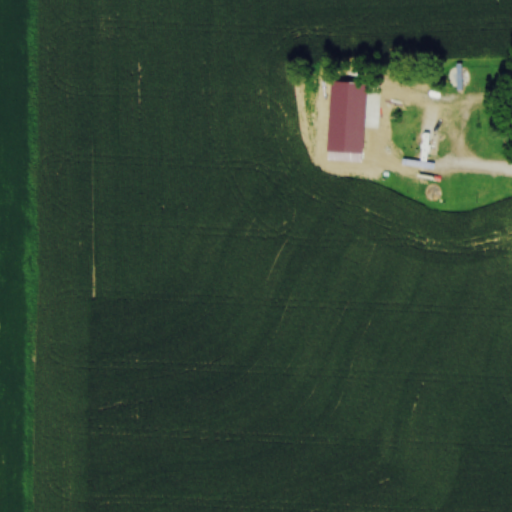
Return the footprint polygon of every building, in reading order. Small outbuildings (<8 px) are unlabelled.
[(475,87),(475,68),(458,68),(458,87),(475,87)] [(376,167),(367,85),(339,89),(349,170),(376,167)] [(442,117),(458,120),(459,111),(444,109),(442,117)] [(497,132),(495,123),(482,125),(483,134),(497,132)] [(493,135),(480,137),(482,148),(495,146),(493,135)] [(475,184),(475,201),(492,201),(492,184),(475,184)]
